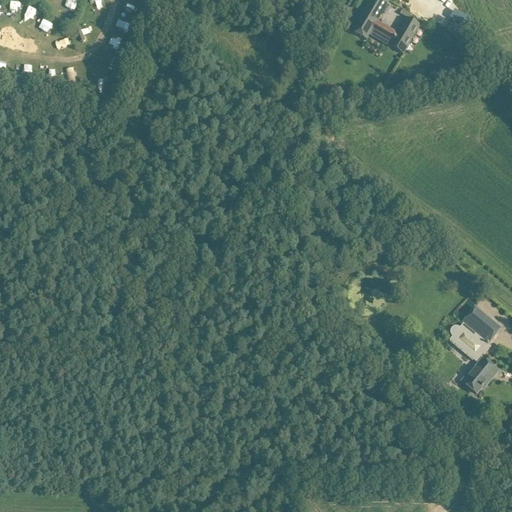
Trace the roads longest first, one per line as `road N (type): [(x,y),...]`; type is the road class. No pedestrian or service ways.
road 1 (track): [(490,511),(468,480),(297,324),(255,252),(234,234)]
road 2 (track): [(234,234),(294,95),(347,0)]
road 3 (track): [(234,234),(118,264),(101,263),(64,239)]
road 4 (track): [(0,361),(176,348)]
road 5 (track): [(176,348),(234,234)]
